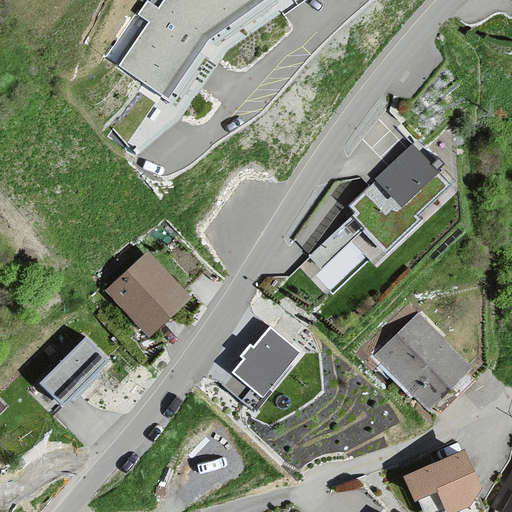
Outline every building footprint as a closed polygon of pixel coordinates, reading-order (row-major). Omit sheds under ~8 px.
[(161,95),(206,35),(254,0),(164,0),(163,1),(117,63),(161,95)] [(419,140),(349,206),(354,211),(308,254),(321,267),(350,239),(372,261),(421,216),(417,212),(454,178),(419,140)] [(147,249),(104,288),(145,332),(188,292),(147,249)] [(418,311),(375,354),(426,405),(469,361),(418,311)] [(231,370),(261,393),(297,347),(267,324),(253,343),(249,340),(238,353),(242,356),(231,370)] [(85,335),(38,381),(59,404),(107,358),(85,335)] [(451,454),(392,480),(400,503),(423,493),(430,511),(446,511),(453,509),(463,493),(462,484),(451,454)] [(511,511),(511,464),(485,509),(486,511),(511,511)]
